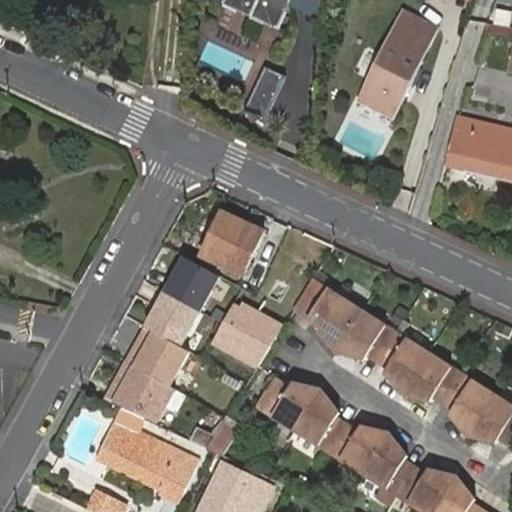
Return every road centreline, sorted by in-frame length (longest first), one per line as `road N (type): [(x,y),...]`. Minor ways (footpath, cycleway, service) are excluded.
road 1 (residential): [(184,142),(0,484)]
road 2 (tertiary): [(511,289),(184,142)]
road 3 (residential): [(304,358),(511,486)]
road 4 (tertiary): [(184,142),(0,56)]
